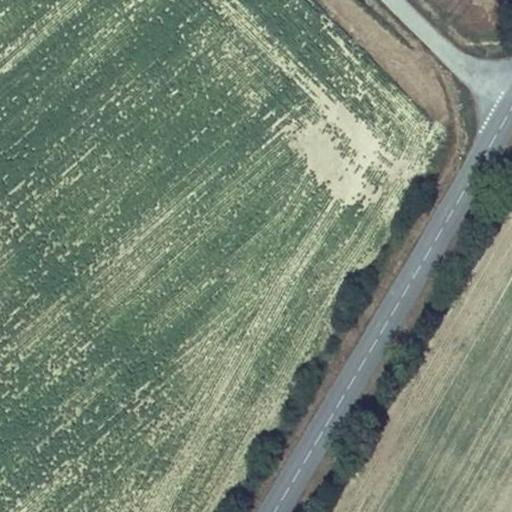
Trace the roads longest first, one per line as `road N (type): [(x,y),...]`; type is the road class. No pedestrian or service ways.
road 1 (tertiary): [(270,511),(511,109)]
road 2 (unclassified): [(394,0),(457,61),(511,98)]
